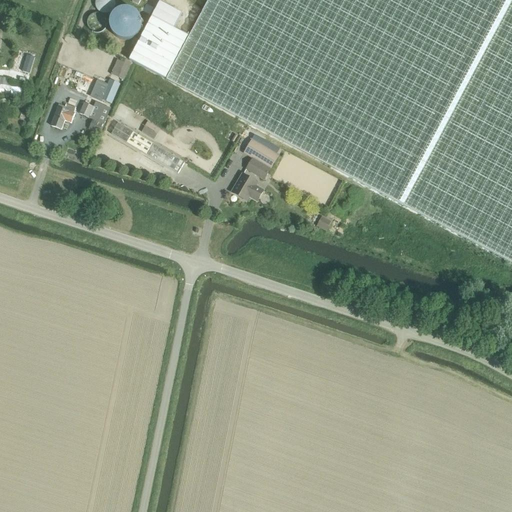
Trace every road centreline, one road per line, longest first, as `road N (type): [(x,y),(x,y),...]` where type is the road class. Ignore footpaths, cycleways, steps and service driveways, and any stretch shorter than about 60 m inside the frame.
road 1 (tertiary): [(511,374),(452,346),(194,261)]
road 2 (unclassified): [(143,511),(194,261)]
road 3 (tertiary): [(194,261),(0,196)]
